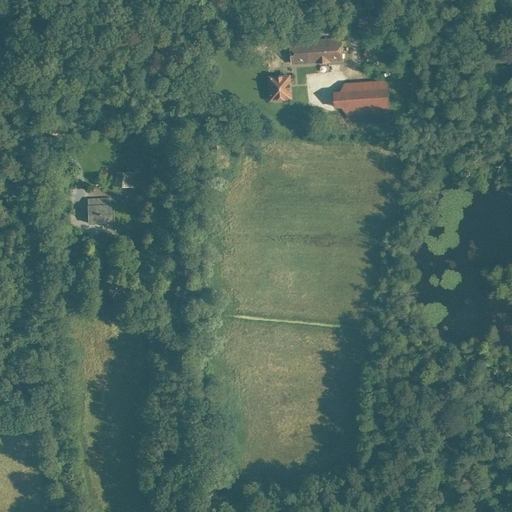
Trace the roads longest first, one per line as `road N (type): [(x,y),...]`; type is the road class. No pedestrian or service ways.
road 1 (track): [(1,141),(139,108),(198,113)]
road 2 (unclassified): [(0,145),(54,0)]
